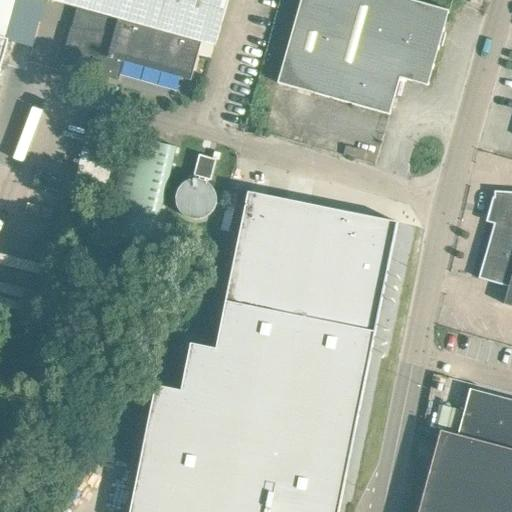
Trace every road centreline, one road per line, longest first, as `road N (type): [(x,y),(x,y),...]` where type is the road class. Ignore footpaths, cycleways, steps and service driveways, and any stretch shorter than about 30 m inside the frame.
road 1 (unclassified): [(448,195),(503,0)]
road 2 (unclassified): [(448,195),(257,146)]
road 3 (unclassified): [(414,354),(448,195)]
road 4 (unclassified): [(414,354),(382,511)]
